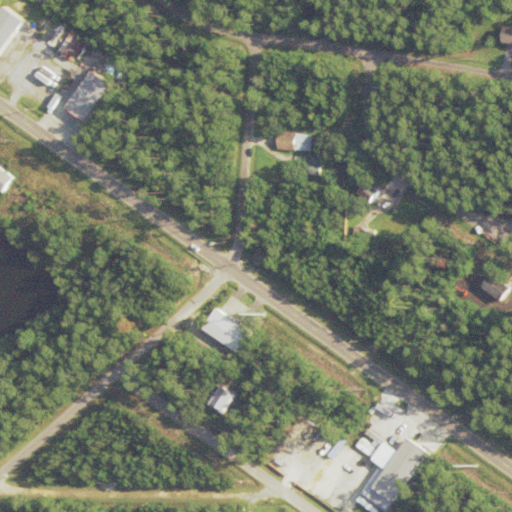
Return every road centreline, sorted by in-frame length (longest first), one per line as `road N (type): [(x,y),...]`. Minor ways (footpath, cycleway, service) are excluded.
road 1 (tertiary): [(0,109),(511,469)]
road 2 (residential): [(0,477),(232,273),(253,35)]
road 3 (residential): [(154,0),(211,29),(511,76)]
road 4 (residential): [(0,490),(295,499)]
road 5 (residential): [(375,54),(375,140),(396,165),(511,250)]
road 6 (residential): [(313,511),(122,372)]
